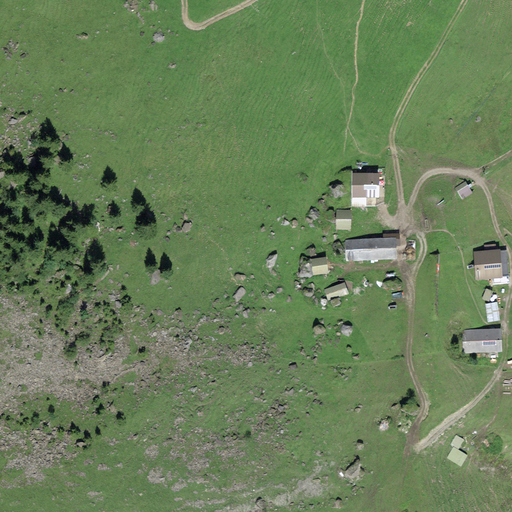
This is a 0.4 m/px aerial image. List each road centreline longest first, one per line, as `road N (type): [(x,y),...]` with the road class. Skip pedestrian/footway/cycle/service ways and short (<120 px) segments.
road 1 (track): [(417,449),(424,398),(408,331),(424,250),(421,236),(405,226)]
road 2 (track): [(509,289),(509,249),(476,179),(453,170),(427,173),(405,226)]
road 3 (track): [(407,456),(471,405),(499,370),(509,289)]
road 4 (track): [(464,0),(410,90),(392,128),(393,147)]
